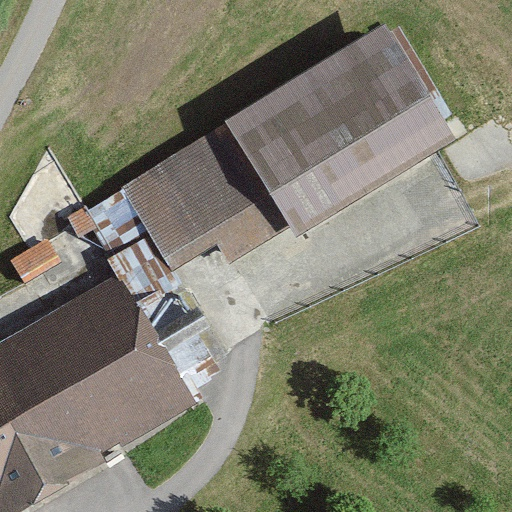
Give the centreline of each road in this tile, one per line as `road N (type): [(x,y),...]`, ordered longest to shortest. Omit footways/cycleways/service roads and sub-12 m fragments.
road 1 (track): [(241,291),(306,259),(511,188)]
road 2 (track): [(241,291),(254,339),(241,411),(211,459),(156,511)]
